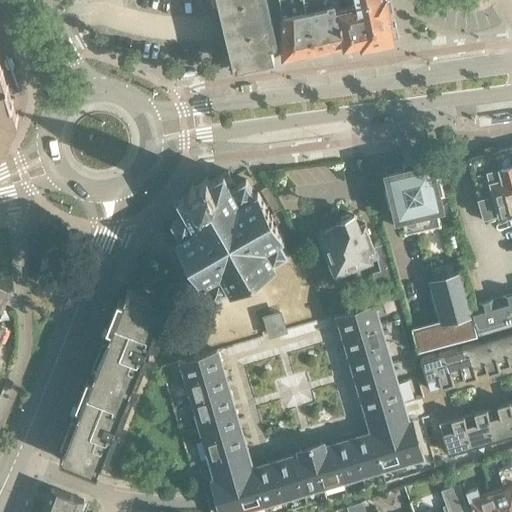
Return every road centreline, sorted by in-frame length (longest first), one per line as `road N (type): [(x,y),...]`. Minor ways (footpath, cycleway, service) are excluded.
road 1 (secondary): [(511,66),(179,109),(141,105)]
road 2 (secondary): [(152,152),(202,136),(511,94)]
road 3 (tertiary): [(14,454),(97,256)]
road 4 (tertiary): [(11,0),(54,112)]
